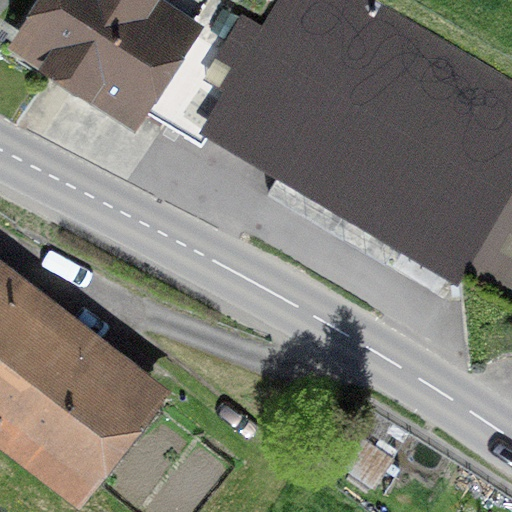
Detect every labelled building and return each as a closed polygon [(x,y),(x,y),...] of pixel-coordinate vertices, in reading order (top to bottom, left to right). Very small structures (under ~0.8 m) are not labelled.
[(50,0),(28,34),(135,104),(180,35),(138,8),(143,0),(50,0)] [(135,104),(199,146),(210,126),(266,31),(218,0),(202,0),(180,35),(135,104)] [(210,126),(457,272),(511,177),(511,88),(361,0),(284,0),(266,31),(210,126)] [(0,422),(76,481),(142,397),(0,288),(0,422)] [(325,449),(374,484),(391,459),(342,425),(325,449)]
